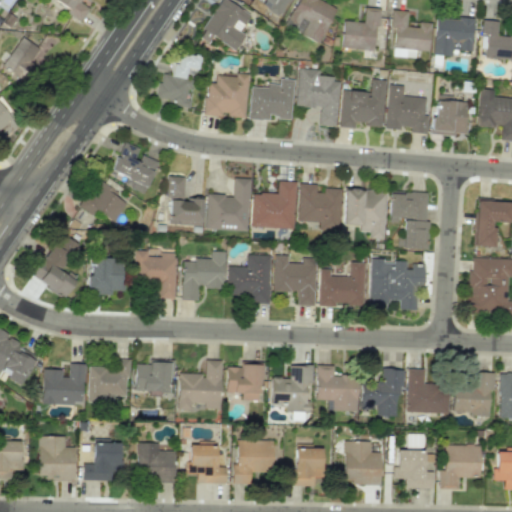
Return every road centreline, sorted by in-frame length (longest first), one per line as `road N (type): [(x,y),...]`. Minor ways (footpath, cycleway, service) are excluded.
road 1 (residential): [(0,300),(77,324),(511,342)]
road 2 (residential): [(511,170),(215,146),(156,129),(77,90)]
road 3 (tertiary): [(26,211),(172,0)]
road 4 (residential): [(445,340),(458,166)]
road 5 (residential): [(0,509),(142,511)]
road 6 (tertiary): [(77,90),(0,201)]
